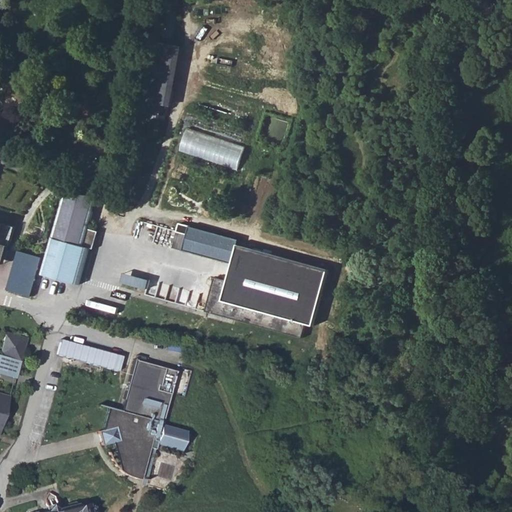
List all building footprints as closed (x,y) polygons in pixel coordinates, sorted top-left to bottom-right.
[(163,35),(175,36),(177,12),(166,10),(163,35)] [(157,45),(144,104),(162,108),(176,49),(157,45)] [(188,129),(181,150),(237,169),(244,148),(188,129)] [(109,165),(86,155),(80,168),(103,178),(109,165)] [(53,240),(42,277),(79,287),(90,251),(84,249),(88,238),(89,233),(95,213),(99,202),(89,199),(68,192),(53,240)] [(14,227),(0,222),(0,264),(4,266),(8,253),(14,227)] [(216,276),(207,311),(304,335),(308,321),(315,323),(330,266),(239,244),(241,237),(180,222),(174,246),(234,261),(229,280),(216,276)] [(133,232),(111,227),(96,289),(117,295),(133,232)] [(155,237),(133,232),(117,295),(139,300),(155,237)] [(41,257),(18,251),(9,290),(32,296),(41,257)] [(244,350),(248,336),(224,330),(220,343),(244,350)] [(6,332),(1,352),(21,358),(27,338),(6,332)] [(60,338),(56,353),(118,371),(122,356),(60,338)] [(292,347),(289,361),(301,363),(304,349),(292,347)] [(174,370),(134,359),(119,411),(107,407),(100,429),(96,430),(98,438),(99,445),(110,442),(120,469),(125,472),(131,476),(136,478),(138,480),(149,445),(154,447),(155,445),(180,452),(186,431),(162,424),(174,370)] [(0,428),(10,395),(0,391),(0,428)] [(149,487),(154,447),(149,445),(138,480),(149,487)] [(44,499),(48,511),(46,511),(37,511),(35,511),(92,511),(92,505),(89,504),(82,506),(76,502),(66,505),(66,507),(58,509),(54,495),(47,491),(46,494),(44,499)]
